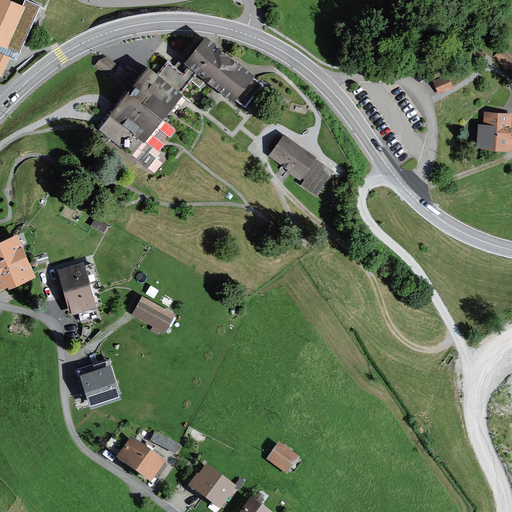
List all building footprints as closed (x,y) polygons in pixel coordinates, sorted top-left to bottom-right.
[(16,38),(12,49),(20,53),(40,6),(27,0),(24,0),(22,6),(9,0),(0,0),(0,44),(6,47),(11,36),(16,38)] [(244,107),(263,85),(206,40),(188,62),(183,59),(176,67),(167,60),(156,74),(148,68),(139,79),(130,72),(128,74),(119,85),(128,93),(99,129),(149,170),(159,158),(150,150),(152,147),(144,140),(191,81),(200,87),(208,77),(244,107)] [(511,59),(502,49),(496,54),(507,65),(511,60),(511,59)] [(0,53),(0,75),(1,76),(9,57),(0,53)] [(116,66),(105,57),(100,60),(96,64),(109,75),(116,66)] [(426,66),(432,77),(442,72),(435,61),(426,66)] [(119,66),(110,78),(119,85),(128,74),(119,66)] [(451,87),(446,76),(435,81),(440,92),(451,87)] [(511,146),(511,135),(510,135),(511,114),(488,113),(487,127),(481,126),(479,144),(511,146)] [(330,171),(285,138),(273,155),(307,178),(303,184),(315,192),(330,171)] [(10,283),(30,275),(13,235),(0,240),(0,284),(9,281),(10,283)] [(95,263),(62,272),(67,288),(77,285),(77,284),(86,281),(87,282),(99,279),(95,263)] [(92,291),(89,292),(87,282),(86,281),(77,284),(77,285),(67,288),(72,307),(78,306),(82,321),(98,316),(95,305),(93,305),(92,302),(95,301),(92,291)] [(136,312),(164,327),(170,315),(143,300),(136,312)] [(120,397),(111,358),(78,366),(88,405),(120,397)] [(152,441),(174,452),(178,445),(156,433),(152,441)] [(120,456),(124,450),(128,446),(113,435),(105,446),(114,452),(120,456)] [(160,474),(166,466),(131,441),(128,446),(124,450),(120,456),(150,478),(155,470),(160,474)] [(271,458),(286,470),(295,459),(279,447),(271,458)] [(188,486),(196,492),(198,489),(219,503),(231,487),(207,470),(201,478),(197,474),(188,486)] [(265,511),(251,501),(243,511),(265,511)]
